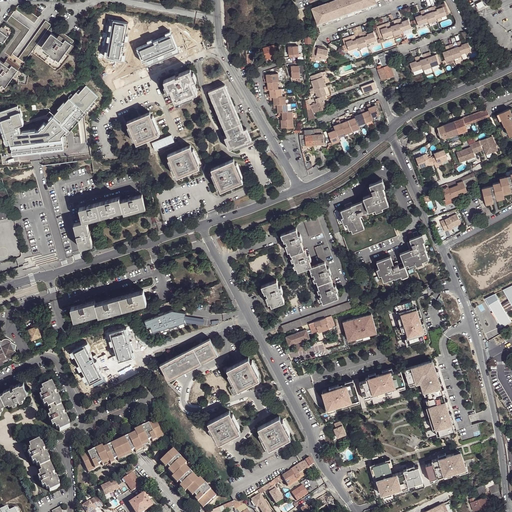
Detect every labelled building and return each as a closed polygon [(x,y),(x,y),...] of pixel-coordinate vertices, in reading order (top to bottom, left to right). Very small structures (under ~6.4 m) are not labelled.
[(336,0),(333,1),(325,4),(326,5),(331,19),(346,14),(341,0),(338,1),(337,0),(336,0)] [(341,0),(346,14),(360,9),(357,0),(341,0)] [(357,0),(360,9),(375,4),(374,0),(357,0)] [(316,25),(317,27),(376,6),(375,4),(360,9),(346,14),(331,19),(316,25)] [(318,7),(310,9),(316,25),(331,19),(326,5),(323,6),(322,5),(318,7)] [(15,10),(34,23),(38,18),(20,6),(18,6),(15,10)] [(432,8),(436,20),(446,16),(443,8),(439,9),(438,11),(437,11),(437,10),(435,7),(432,8)] [(425,15),(428,23),(428,25),(436,22),(436,20),(432,8),(428,10),(429,14),(425,15)] [(425,15),(423,11),(420,12),(421,16),(422,17),(420,17),(419,17),(415,18),(418,26),(428,23),(425,15)] [(5,53),(10,57),(30,30),(10,16),(7,22),(20,31),(5,53)] [(402,23),(400,19),(397,20),(401,32),(402,32),(408,30),(411,29),(408,21),(404,22),(403,24),(402,24),(402,23)] [(390,28),(393,35),(393,37),(401,34),(401,32),(397,20),(393,22),(394,26),(390,28)] [(16,61),(22,66),(51,24),(45,21),(16,61)] [(390,28),(389,23),(385,24),(386,28),(387,29),(386,29),(384,29),(380,30),(383,38),(393,35),(390,28)] [(0,43),(1,42),(3,44),(8,37),(6,35),(8,32),(2,28),(0,30),(0,43)] [(183,29),(176,32),(179,39),(186,36),(183,29)] [(50,54),(59,61),(67,50),(70,51),(74,45),(72,43),(74,40),(61,31),(57,37),(51,33),(41,47),(51,53),(50,54)] [(362,33),(366,45),(376,41),(373,33),(369,34),(369,36),(367,36),(367,35),(366,31),(362,33)] [(356,40),(358,47),(359,49),(367,46),(366,45),(362,33),(358,34),(360,38),(356,40)] [(356,40),(354,35),(350,37),(352,40),(352,42),(351,42),(349,41),(345,43),(346,45),(349,51),(358,47),(356,40)] [(456,44),(457,48),(460,56),(470,52),(467,44),(463,45),(463,47),(461,47),(461,46),(460,43),(456,44)] [(277,55),(274,45),(263,48),(265,58),(277,55)] [(448,47),(453,60),(460,57),(460,56),(457,48),(453,50),(452,45),(448,47)] [(290,58),(293,58),(293,54),(300,54),(299,46),(288,47),(290,58)] [(453,60),(448,47),(445,48),(446,52),(442,53),(445,63),(453,60)] [(316,59),(315,61),(320,62),(321,59),(326,60),(328,51),(318,49),(316,59)] [(431,57),(429,53),(425,54),(430,68),(438,65),(435,56),(431,57)] [(394,77),(391,67),(390,67),(389,65),(390,57),(382,54),(377,55),(381,66),(377,68),(382,81),(394,77)] [(419,61),(422,69),(422,70),(430,68),(425,54),(422,55),(423,60),(419,61)] [(413,62),(409,64),(412,72),(422,69),(419,61),(418,57),(414,58),(415,62),(415,63),(414,63),(413,62)] [(0,83),(6,88),(14,77),(16,78),(21,72),(19,70),(21,67),(9,58),(4,64),(0,60),(0,83)] [(291,66),(292,78),(300,77),(299,63),(296,64),(296,66),(291,66)] [(198,92),(193,81),(196,79),(193,73),(192,73),(190,69),(179,74),(179,75),(176,77),(175,75),(164,80),(166,84),(164,85),(167,92),(171,90),(176,101),(180,99),(181,101),(194,95),(193,94),(198,92)] [(322,77),(326,75),(325,72),(311,77),(312,81),(322,77)] [(267,82),(277,81),(278,81),(277,73),(266,74),(266,78),(264,79),(264,83),(267,82)] [(131,75),(112,83),(115,90),(134,82),(131,75)] [(325,87),(322,77),(312,81),(311,81),(314,89),(314,91),(323,87),(325,87)] [(269,90),(278,89),(277,81),(267,82),(267,86),(264,87),(264,90),(269,90)] [(225,84),(208,91),(228,136),(225,137),(230,148),(234,147),(234,148),(248,142),(247,141),(251,139),(247,128),(244,129),(225,84)] [(19,106),(0,112),(0,113),(0,112),(0,127),(8,153),(13,153),(13,155),(64,149),(64,147),(67,146),(66,137),(63,137),(62,135),(65,132),(68,129),(68,130),(94,101),(98,96),(86,85),(81,91),(78,94),(76,92),(73,96),(70,99),(69,98),(65,103),(66,104),(60,111),(59,110),(54,115),(61,121),(60,122),(53,116),(53,117),(51,120),(50,120),(46,124),(41,130),(41,129),(40,129),(39,131),(35,131),(35,132),(23,134),(23,132),(22,132),(21,133),(19,126),(24,124),(21,117),(20,112),(21,112),(20,109),(19,106)] [(316,95),(317,98),(322,96),(325,96),(326,95),(323,87),(314,91),(315,93),(316,95)] [(271,97),(282,96),(281,89),(278,89),(269,90),(270,94),(267,94),(268,97),(271,97)] [(274,105),(285,104),(284,96),(282,96),(271,97),(271,101),(273,101),(274,105)] [(96,102),(94,101),(68,130),(68,129),(65,132),(67,135),(96,102)] [(327,109),(323,101),(317,104),(314,105),(318,113),(327,109)] [(59,110),(60,111),(66,104),(65,103),(63,102),(57,109),(59,110)] [(368,110),(371,117),(378,115),(374,105),(370,106),(369,103),(366,105),(368,110)] [(278,112),(287,111),(287,104),(285,104),(274,105),(273,105),(273,108),(277,108),(277,112),(278,112)] [(360,110),(364,122),(372,120),(371,117),(368,110),(364,112),(363,108),(360,110)] [(511,116),(509,109),(496,114),(499,121),(501,120),(504,127),(505,127),(509,136),(511,135),(511,116)] [(354,117),(357,125),(364,122),(360,110),(356,111),(357,114),(354,116),(354,117)] [(487,110),(462,118),(464,124),(489,115),(487,110)] [(159,134),(157,129),(159,129),(153,115),(152,116),(150,112),(128,121),(129,126),(128,126),(134,139),(135,139),(137,143),(159,134)] [(347,120),(351,131),(359,129),(357,125),(354,117),(350,118),(349,117),(346,118),(347,120)] [(446,138),(466,130),(464,124),(462,118),(442,125),(444,131),(444,132),(446,138)] [(281,128),(293,127),(292,119),(282,119),(278,120),(278,123),(280,123),(281,128)] [(333,127),(336,135),(344,133),(339,121),(338,119),(335,121),(336,124),(332,125),(333,127)] [(339,121),(344,133),(344,134),(351,131),(347,120),(343,121),(342,120),(339,121)] [(444,131),(442,125),(437,127),(440,140),(446,138),(444,132),(444,131)] [(327,132),(331,143),(332,143),(338,141),(338,139),(336,135),(333,127),(330,129),(331,131),(327,132)] [(304,131),(305,135),(301,136),(302,146),(313,145),(324,144),(322,129),(321,129),(304,131)] [(492,138),(480,142),(480,143),(482,146),(485,156),(486,156),(491,154),(496,153),(492,138)] [(199,167),(198,163),(199,162),(193,149),(192,149),(190,145),(168,155),(170,159),(168,159),(174,173),(175,172),(177,176),(199,167)] [(470,148),(454,153),(458,163),(474,158),(473,155),(470,148)] [(430,158),(432,165),(433,166),(437,165),(436,163),(439,162),(446,159),(442,150),(432,153),(434,157),(430,158)] [(424,154),(414,158),(417,168),(422,166),(428,164),(428,166),(432,165),(430,158),(430,157),(426,158),(424,154)] [(243,181),(241,177),(243,176),(237,162),(235,163),(233,159),(211,168),(213,173),(211,173),(217,187),(219,186),(220,190),(243,181)] [(481,189),(484,203),(492,201),(492,199),(503,196),(502,195),(502,193),(510,190),(509,189),(511,188),(511,173),(509,174),(510,175),(498,178),(499,182),(491,184),(492,186),(481,189)] [(353,232),(365,227),(360,216),(369,212),(368,210),(376,208),(376,209),(383,207),(389,204),(385,194),(386,193),(383,186),(381,180),(370,185),(371,187),(373,193),(371,195),(363,197),(364,200),(353,205),(351,206),(347,208),(341,210),(343,217),(346,224),(347,223),(349,223),(352,230),(353,232)] [(448,189),(451,197),(466,191),(462,181),(456,183),(457,185),(448,189)] [(450,197),(451,197),(448,189),(446,185),(441,188),(445,199),(442,200),(444,205),(452,202),(450,197)] [(145,211),(142,198),(120,202),(120,200),(79,209),(82,223),(73,225),(79,248),(91,246),(85,222),(123,213),(123,217),(145,211)] [(8,209),(0,210),(0,221),(10,219),(8,209)] [(456,214),(440,222),(444,231),(449,229),(452,228),(460,224),(456,214)] [(309,235),(322,230),(317,217),(304,221),(309,235)] [(351,254),(397,235),(390,217),(365,227),(353,232),(343,236),(348,248),(349,250),(351,254)] [(287,243),(302,238),(300,234),(299,234),(296,228),(281,234),(282,238),(283,238),(285,237),(286,240),(287,243)] [(403,262),(404,265),(407,264),(414,262),(414,263),(415,264),(421,262),(429,259),(425,249),(425,248),(422,241),(420,235),(417,236),(412,238),(409,239),(410,242),(407,243),(410,250),(400,254),(403,262)] [(302,238),(287,243),(287,244),(290,250),(291,254),(304,249),(301,240),(302,239),(302,238)] [(321,263),(327,261),(321,245),(315,248),(321,263)] [(304,249),(291,254),(293,258),(294,261),(295,264),(297,268),(298,272),(310,267),(312,267),(310,261),(311,260),(309,254),(308,255),(305,249),(304,249)] [(404,265),(403,262),(398,264),(397,261),(393,262),(390,256),(378,261),(381,267),(379,268),(378,268),(381,275),(384,281),(393,278),(394,279),(400,276),(408,274),(404,265)] [(312,267),(310,267),(311,271),(313,271),(314,274),(315,278),(316,281),(319,289),(320,292),(322,295),(323,299),(322,299),(323,303),(338,297),(336,292),(338,291),(336,285),(334,286),(330,274),(331,273),(329,267),(327,268),(325,262),(312,267)] [(272,305),(284,301),(281,292),(283,291),(281,286),(279,286),(277,280),(262,286),(263,290),(264,290),(265,289),(267,292),(268,295),(271,302),(272,305)] [(511,285),(503,290),(509,300),(501,305),(495,294),(485,299),(502,327),(511,322),(506,313),(511,308),(511,285)] [(144,302),(141,289),(93,303),(92,301),(68,308),(72,320),(96,314),(96,316),(144,302)] [(399,304),(401,311),(403,317),(405,324),(407,331),(409,338),(411,345),(412,345),(425,340),(423,334),(426,333),(424,329),(422,323),(421,318),(419,311),(417,306),(415,306),(413,300),(399,304)] [(342,312),(353,308),(350,301),(282,326),(284,333),(296,328),(302,327),(309,324),(315,322),(326,318),(332,316),(332,315),(342,312)] [(166,310),(170,320),(188,314),(188,307),(180,307),(179,303),(161,308),(162,312),(166,310)] [(150,327),(170,320),(166,310),(162,312),(146,317),(146,318),(149,325),(150,327)] [(371,312),(343,322),(350,340),(357,338),(364,336),(371,333),(378,331),(371,312)] [(315,322),(309,324),(312,333),(315,332),(319,331),(319,332),(332,328),(336,326),(332,315),(332,316),(326,318),(315,322)] [(189,316),(189,322),(203,324),(204,318),(189,316)] [(32,340),(41,336),(38,327),(34,328),(33,327),(28,329),(32,340)] [(306,331),(297,333),(300,342),(304,341),(311,338),(309,333),(307,334),(306,331)] [(297,333),(289,336),(290,340),(288,340),(290,346),(296,343),(300,342),(297,333)] [(161,363),(170,379),(219,352),(211,337),(161,363)] [(0,365),(8,362),(9,360),(13,359),(14,358),(15,356),(16,353),(15,351),(14,348),(13,348),(12,346),(15,345),(14,342),(11,343),(10,341),(11,341),(11,340),(9,339),(7,338),(4,339),(1,341),(0,340),(0,365)] [(129,348),(92,364),(99,379),(136,363),(129,348)] [(236,384),(238,388),(260,377),(258,373),(251,361),(249,356),(228,367),(230,371),(236,384)] [(251,361),(258,373),(260,372),(253,360),(251,361)] [(423,364),(405,369),(409,383),(416,381),(417,383),(417,384),(422,382),(425,392),(427,391),(428,395),(429,399),(426,400),(428,404),(429,407),(432,415),(436,428),(437,431),(436,431),(438,436),(455,431),(452,423),(450,414),(448,410),(446,401),(443,394),(442,390),(440,383),(438,377),(436,371),(433,361),(431,361),(423,364)] [(367,380),(360,383),(365,396),(371,394),(372,395),(378,393),(385,391),(392,389),(399,386),(405,384),(406,384),(401,370),(394,372),(394,370),(391,370),(391,369),(390,370),(384,372),(380,373),(373,375),(369,376),(369,377),(367,378),(367,380)] [(236,384),(230,371),(228,372),(235,385),(236,384)] [(0,407),(2,407),(1,404),(8,401),(9,402),(12,401),(15,399),(18,398),(22,396),(25,395),(24,393),(27,391),(23,382),(19,383),(19,382),(12,385),(13,387),(10,389),(9,387),(3,390),(3,391),(0,392),(0,407)] [(327,405),(328,408),(335,406),(343,404),(348,402),(349,402),(360,398),(355,382),(347,384),(340,386),(331,389),(323,391),(327,405)] [(51,383),(41,388),(43,391),(40,392),(41,395),(43,398),(44,402),(46,405),(48,408),(50,408),(51,411),(48,412),(50,415),(51,418),(53,422),(54,425),(56,428),(58,428),(59,431),(69,426),(67,423),(68,422),(65,416),(63,417),(62,413),(64,413),(59,403),(60,402),(57,396),(55,397),(53,393),(55,393),(51,383)] [(99,394),(97,388),(90,391),(93,397),(99,394)] [(429,407),(427,407),(430,416),(434,429),(436,428),(432,415),(429,407)] [(216,436),(219,441),(241,430),(238,425),(232,414),(229,408),(207,420),(210,425),(216,436)] [(268,444),(270,448),(292,437),(290,433),(282,419),(280,415),(258,426),(261,431),(268,444)] [(282,419),(290,433),(291,432),(284,419),(282,419)] [(101,446),(80,457),(86,470),(93,467),(98,465),(101,463),(108,460),(109,462),(113,460),(116,458),(124,455),(131,452),(134,450),(141,447),(140,444),(147,441),(151,439),(155,437),(162,434),(155,420),(133,431),(135,433),(102,448),(101,446)] [(346,434),(341,421),(335,424),(336,428),(334,429),(338,438),(346,434)] [(268,444),(261,431),(260,433),(266,445),(268,444)] [(49,491),(59,486),(57,483),(58,483),(55,477),(53,478),(52,474),(54,473),(48,460),(49,459),(46,453),(44,454),(42,451),(44,450),(41,443),(40,444),(39,440),(29,445),(30,448),(29,449),(30,452),(31,455),(33,459),(34,462),(36,465),(38,464),(41,472),(38,473),(40,476),(41,479),(43,482),(44,485),(46,489),(48,488),(49,491)] [(200,500),(205,506),(216,496),(199,478),(198,480),(184,466),(186,464),(172,450),(161,460),(167,466),(169,468),(175,474),(173,476),(179,482),(181,484),(187,490),(188,489),(194,494),(196,497),(200,500)] [(433,463),(426,465),(430,479),(431,479),(437,477),(444,475),(451,473),(459,470),(466,468),(465,465),(461,451),(446,456),(439,458),(432,460),(433,463)] [(310,456),(305,460),(309,466),(314,463),(310,456)] [(305,460),(297,464),(301,471),(309,466),(305,460)] [(415,483),(422,481),(423,481),(418,466),(415,467),(407,469),(407,468),(403,469),(403,471),(392,474),(388,461),(375,465),(373,465),(381,494),(383,493),(391,491),(394,490),(401,487),(408,485),(415,483)] [(290,469),(291,470),(297,480),(299,478),(299,477),(303,475),(301,471),(297,464),(290,469)] [(459,470),(459,473),(468,470),(466,464),(465,465),(466,468),(459,470)] [(282,476),(284,481),(287,486),(297,480),(291,470),(282,476)] [(132,472),(123,478),(132,491),(137,487),(139,491),(145,487),(143,483),(141,484),(132,472)] [(275,479),(274,479),(276,482),(277,483),(279,482),(280,483),(284,481),(282,476),(282,475),(277,478),(277,477),(275,479)] [(261,488),(257,490),(259,493),(260,494),(277,483),(276,482),(274,479),(272,480),(268,483),(261,488)] [(110,481),(101,485),(105,494),(118,488),(115,480),(111,482),(110,481)] [(492,480),(475,488),(478,494),(489,490),(493,498),(501,494),(500,491),(499,483),(495,485),(492,480)] [(274,485),(268,489),(270,492),(269,493),(276,504),(283,499),(274,485)] [(303,485),(292,491),(297,500),(308,493),(303,485)] [(143,511),(153,506),(144,493),(129,503),(135,511),(143,511)] [(262,511),(268,511),(271,511),(260,494),(259,493),(251,498),(256,506),(258,505),(262,511)] [(327,502),(330,500),(331,501),(334,499),(330,493),(328,493),(327,493),(322,496),(325,499),(327,502)] [(96,496),(82,506),(85,511),(89,511),(98,506),(99,508),(102,505),(96,496)] [(491,508),(487,497),(478,499),(477,500),(472,502),(475,511),(481,509),(482,511),(491,508)] [(234,508),(233,508),(235,511),(242,511),(247,509),(248,508),(244,504),(241,506),(239,501),(238,502),(235,501),(232,502),(234,506),(234,508)] [(232,502),(207,511),(218,511),(225,510),(225,511),(233,508),(234,508),(234,506),(232,502)] [(430,510),(425,511),(439,511),(444,510),(447,508),(444,503),(442,504),(437,506),(430,510)]
